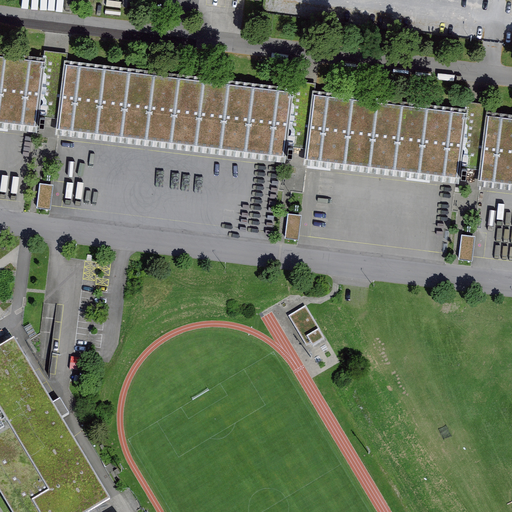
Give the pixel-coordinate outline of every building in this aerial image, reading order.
[(44,55),(43,62),(35,124),(35,126),(58,129),(58,127),(66,64),(67,58),(44,55)] [(0,119),(35,124),(43,62),(0,56),(0,119)] [(291,92),(66,64),(58,127),(283,154),(291,92)] [(292,85),(291,92),(283,154),(283,156),(306,159),(307,157),(314,94),(315,88),(292,85)] [(465,113),(314,94),(307,157),(457,175),(465,113)] [(466,106),(465,113),(457,175),(457,177),(480,180),(481,178),(488,115),(489,109),(466,106)] [(511,118),(488,115),(481,178),(511,181),(511,118)] [(40,183),(37,207),(50,209),(53,184),(40,183)] [(288,213),(285,237),(298,239),(301,215),(288,213)] [(462,234),(459,259),(472,260),(475,236),(462,234)] [(305,306),(289,317),(306,346),(311,343),(312,346),(324,339),(319,331),(320,330),(305,306)] [(30,325),(25,328),(30,338),(36,335),(30,325)] [(88,511),(110,499),(61,419),(69,414),(60,399),(52,404),(14,340),(0,348),(0,492),(11,511),(88,511)]
